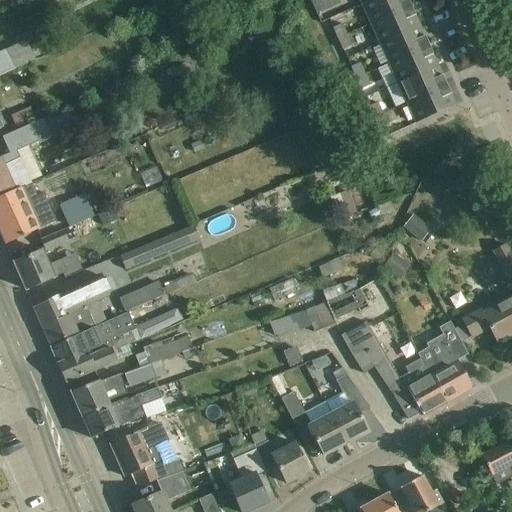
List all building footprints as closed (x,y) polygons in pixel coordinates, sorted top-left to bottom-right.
[(321,0),(319,0),(312,3),(317,14),(326,10),(321,0)] [(371,24),(411,6),(408,0),(372,0),(362,5),(371,24)] [(380,44),(420,26),(411,6),(371,24),(380,44)] [(333,28),(338,39),(347,35),(342,24),(333,28)] [(115,41),(120,31),(111,26),(106,35),(115,41)] [(380,44),(389,64),(429,46),(420,26),(380,44)] [(347,35),(338,39),(343,50),(352,46),(347,35)] [(35,61),(27,42),(0,54),(0,76),(11,72),(23,66),(35,61)] [(397,83),(403,81),(437,65),(429,46),(389,64),(397,83)] [(281,57),(271,63),(276,73),(287,68),(281,57)] [(365,74),(360,63),(351,67),(356,78),(365,74)] [(406,103),(446,85),(437,65),(403,81),(397,83),(406,103)] [(170,88),(163,73),(152,78),(160,93),(170,88)] [(365,74),(356,78),(360,89),(370,85),(365,74)] [(446,85),(406,103),(416,124),(456,105),(446,85)] [(377,103),(368,107),(373,118),(382,114),(377,103)] [(0,157),(0,197),(32,183),(31,181),(18,152),(29,147),(51,137),(75,125),(71,116),(76,113),(72,104),(2,138),(10,154),(1,157),(0,157)] [(160,129),(177,119),(168,105),(151,115),(160,129)] [(30,108),(11,116),(15,126),(34,118),(30,108)] [(382,114),(373,118),(378,129),(387,125),(382,114)] [(200,141),(192,144),(195,152),(204,148),(200,141)] [(319,166),(342,156),(337,144),(313,155),(319,166)] [(431,172),(442,192),(460,183),(449,162),(431,172)] [(342,187),(360,178),(354,164),(335,172),(342,187)] [(32,183),(0,197),(0,232),(5,245),(24,237),(51,225),(57,222),(43,192),(37,195),(35,190),(32,183)] [(330,198),(340,221),(357,213),(348,190),(330,198)] [(84,194),(61,205),(71,227),(101,212),(91,192),(85,196),(84,194)] [(114,209),(99,215),(102,225),(118,218),(114,209)] [(420,241),(430,229),(413,215),(403,227),(420,241)] [(202,222),(120,257),(125,271),(200,240),(196,230),(204,227),(202,222)] [(41,240),(46,252),(69,242),(64,230),(41,240)] [(511,283),(511,256),(506,245),(494,252),(511,284),(511,283)] [(26,290),(44,282),(67,272),(61,259),(49,264),(43,251),(14,263),(26,290)] [(391,251),(382,265),(398,275),(407,261),(391,251)] [(337,260),(319,268),(323,279),(342,270),(337,260)] [(126,311),(150,301),(197,282),(193,275),(164,287),(165,289),(162,290),(158,282),(144,288),(121,298),(126,311)] [(100,277),(52,299),(33,307),(42,326),(98,301),(98,302),(110,296),(109,293),(112,292),(106,278),(102,280),(100,277)] [(291,281),(269,290),(274,302),(296,292),(291,281)] [(330,301),(335,316),(366,305),(361,290),(330,301)] [(252,304),(262,300),(259,292),(249,296),(252,304)] [(481,310),(462,320),(464,323),(471,336),(472,337),(490,328),(497,342),(511,334),(511,330),(511,329),(511,328),(511,296),(483,313),(481,310)] [(98,301),(42,326),(50,345),(106,320),(98,302),(98,301)] [(327,302),(324,303),(316,306),(325,328),(336,324),(327,302)] [(315,332),(325,328),(316,306),(306,311),(312,326),(315,332)] [(59,365),(132,333),(136,331),(128,313),(51,347),(59,365)] [(341,336),(353,356),(364,373),(387,359),(377,341),(366,323),(341,336)] [(421,359),(431,376),(446,403),(473,389),(457,361),(458,360),(453,349),(462,344),(450,323),(439,329),(443,335),(426,344),(428,348),(418,354),(421,359)] [(464,323),(455,328),(463,341),(471,336),(464,323)] [(147,324),(136,329),(141,339),(152,335),(147,324)] [(136,342),(132,333),(59,365),(66,383),(117,360),(132,354),(128,345),(136,342)] [(136,357),(140,368),(161,360),(192,348),(187,333),(146,348),(147,353),(136,357)] [(283,347),(288,365),(300,362),(296,344),(283,347)] [(423,416),(446,403),(431,376),(421,359),(406,367),(409,373),(400,378),(399,379),(389,362),(376,370),(395,395),(408,420),(421,413),(423,416)] [(140,368),(127,373),(124,374),(130,387),(155,378),(166,374),(161,360),(140,368)] [(89,384),(71,393),(80,413),(82,417),(110,405),(108,401),(127,394),(124,386),(125,386),(121,374),(100,382),(99,380),(89,384)] [(347,403),(329,412),(346,444),(368,432),(359,414),(370,409),(359,392),(356,387),(347,376),(336,381),(342,394),(347,403)] [(110,405),(82,417),(91,439),(110,430),(120,426),(146,415),(142,406),(162,398),(158,388),(136,396),(128,400),(128,398),(110,406),(110,405)] [(293,393),(281,399),(292,420),(295,425),(304,443),(314,438),(323,456),(346,444),(329,412),(325,403),(304,414),(293,393)] [(129,436),(111,445),(125,476),(132,473),(138,488),(156,480),(156,481),(181,472),(179,466),(176,460),(164,465),(155,447),(169,441),(160,423),(147,429),(129,436)] [(240,435),(228,440),(232,452),(244,447),(240,435)] [(257,450),(266,471),(277,466),(286,484),(309,472),(294,443),(274,453),(268,441),(256,447),(257,450)] [(511,450),(508,442),(481,456),(490,474),(492,476),(497,485),(511,477),(511,450)] [(255,445),(231,453),(234,460),(257,450),(256,447),(255,445)] [(161,492),(132,505),(134,511),(171,511),(172,511),(167,502),(191,491),(183,472),(182,471),(181,472),(156,481),(161,492)] [(243,479),(229,485),(234,496),(241,511),(247,511),(268,503),(256,476),(255,474),(243,479)] [(413,511),(427,511),(429,511),(447,511),(445,508),(436,490),(431,493),(423,476),(400,488),(413,511)] [(219,511),(213,498),(211,494),(199,500),(204,511),(219,511)] [(388,494),(361,509),(362,511),(397,511),(398,511),(388,494)] [(229,495),(219,499),(223,510),(233,505),(229,495)]
